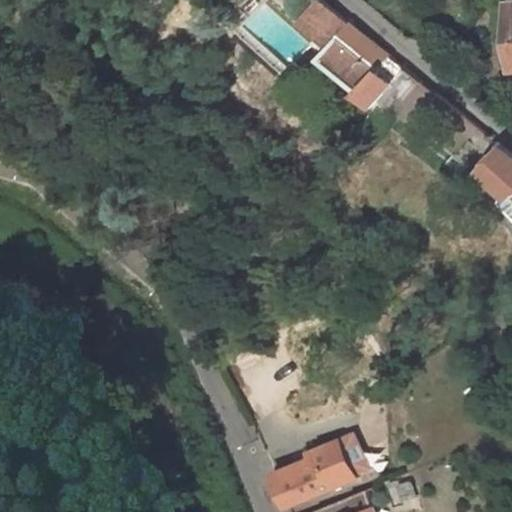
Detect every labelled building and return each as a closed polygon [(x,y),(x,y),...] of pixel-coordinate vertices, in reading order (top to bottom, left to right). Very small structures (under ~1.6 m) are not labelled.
[(356,28),(323,1),(306,20),(328,39),(334,31),(343,38),(322,63),(365,99),(368,96),(378,105),(383,99),(401,114),(402,112),(425,84),(394,59),(384,71),(346,41),(356,28)] [(443,99),(425,84),(402,112),(421,127),(443,99)] [(511,155),(506,150),(484,175),(511,198),(511,155)] [(283,502),(355,477),(341,438),(317,446),(319,451),(309,454),(269,468),(283,502)] [(309,454),(319,451),(317,446),(308,449),(309,454)] [(398,500),(420,494),(415,476),(393,483),(398,500)] [(369,511),(362,491),(301,511),(369,511)]
